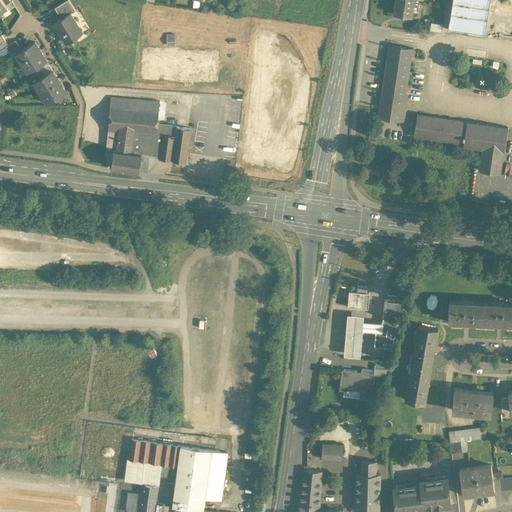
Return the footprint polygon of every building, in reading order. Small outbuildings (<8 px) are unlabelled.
[(69,0),(65,0),(55,7),(62,18),(70,13),(76,10),(69,0)] [(414,1),(405,0),(395,0),(394,11),(393,11),(393,12),(402,14),(401,17),(405,18),(405,14),(412,15),(413,14),(412,14),(414,1)] [(452,0),(448,28),(485,33),(489,0),(452,0)] [(70,13),(62,18),(54,23),(66,42),(82,32),(70,13)] [(5,39),(0,42),(0,49),(5,46),(8,44),(5,39)] [(5,46),(8,51),(19,45),(15,39),(8,44),(5,46)] [(22,50),(16,53),(16,54),(22,62),(41,50),(35,41),(22,50)] [(413,47),(389,44),(389,45),(379,106),(378,111),(378,117),(402,121),(413,47)] [(19,45),(8,51),(12,56),(16,54),(16,53),(22,50),(19,45)] [(5,46),(0,49),(0,53),(1,55),(8,51),(5,46)] [(41,50),(22,62),(27,71),(34,67),(46,59),(41,50)] [(38,72),(50,64),(46,59),(34,67),(38,72)] [(50,64),(38,72),(41,77),(53,69),(50,64)] [(41,77),(33,81),(40,92),(58,80),(56,76),(56,75),(53,69),(41,77)] [(58,80),(40,92),(46,102),(66,90),(62,84),(61,84),(58,80)] [(159,100),(111,96),(108,133),(119,135),(120,125),(157,131),(159,100)] [(467,120),(418,113),(414,136),(463,143),(464,143),(467,120)] [(508,127),(467,120),(464,143),(463,146),(464,146),(464,145),(482,148),(503,151),(504,152),(508,127)] [(191,128),(167,124),(165,133),(163,132),(159,156),(159,157),(186,161),(191,128)] [(157,131),(120,125),(119,135),(116,149),(149,154),(159,156),(163,132),(157,131)] [(84,153),(94,155),(97,134),(87,133),(84,153)] [(149,154),(116,149),(119,135),(108,133),(107,148),(114,149),(111,166),(139,170),(139,169),(146,170),(149,154)] [(503,151),(482,148),(479,170),(500,172),(503,151)] [(368,292),(350,290),(349,290),(348,306),(351,306),(365,307),(368,308),(369,292),(368,292)] [(401,295),(388,294),(388,299),(385,299),(383,310),(384,310),(399,311),(401,295)] [(511,303),(449,300),(448,320),(511,322),(511,303)] [(399,311),(384,310),(383,321),(381,322),(376,326),(376,330),(375,345),(391,346),(399,311)] [(363,320),(363,315),(348,313),(344,353),(360,355),(363,329),(376,330),(376,326),(381,322),(363,320)] [(438,328),(419,324),(405,399),(425,402),(426,392),(437,329),(438,329),(438,328)] [(387,361),(375,360),(374,374),(385,375),(387,361)] [(372,369),(362,368),(361,370),(342,368),(340,387),(347,388),(347,389),(350,389),(350,388),(360,389),(359,396),(369,397),(372,369)] [(493,391),(454,387),(452,407),(461,408),(461,410),(482,412),(482,410),(491,411),(493,391)] [(509,396),(501,397),(502,407),(502,410),(510,410),(509,396)] [(483,426),(449,430),(450,442),(466,440),(484,438),(483,426)] [(181,444),(131,438),(126,479),(142,482),(158,484),(159,474),(170,476),(169,480),(176,481),(181,444)] [(450,442),(451,453),(467,451),(466,440),(450,442)] [(344,443),(323,442),(322,457),(343,459),(344,443)] [(216,449),(181,444),(176,481),(172,505),(203,509),(205,496),(221,498),(228,451),(216,449)] [(376,460),(361,459),(361,473),(376,473),(376,460)] [(491,464),(459,468),(463,494),(494,490),(491,464)] [(322,470),(303,469),(299,502),(320,502),(322,470)] [(447,471),(419,475),(420,478),(393,481),(395,502),(396,511),(411,511),(424,510),(424,507),(436,506),(437,507),(443,506),(443,505),(451,504),(447,471)] [(361,473),(356,473),(355,509),(379,510),(380,473),(376,473),(361,473)] [(154,511),(156,502),(158,484),(142,482),(138,511),(154,511)] [(227,511),(203,509),(172,505),(156,502),(154,511),(227,511)] [(340,511),(340,508),(320,509),(320,502),(299,502),(297,511),(305,511),(340,511)] [(396,511),(395,502),(386,503),(385,511),(396,511)]
